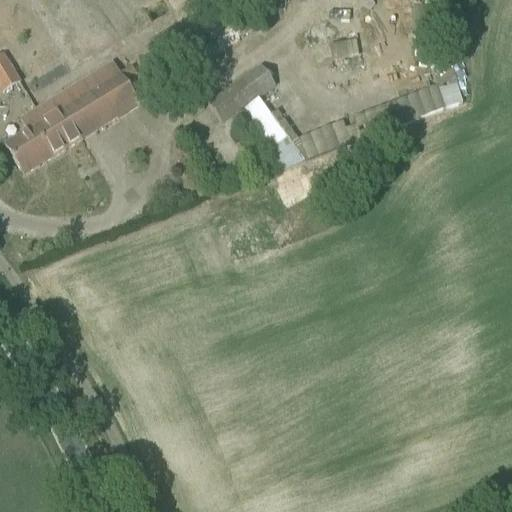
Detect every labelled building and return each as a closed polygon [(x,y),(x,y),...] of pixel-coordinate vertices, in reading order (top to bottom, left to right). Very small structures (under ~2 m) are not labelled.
[(420,0),(401,0),(407,15),(411,14),(415,41),(431,38),(426,6),(422,7),(420,0)] [(231,18),(196,40),(209,60),(244,39),(231,18)] [(361,23),(365,46),(375,44),(371,21),(361,23)] [(181,38),(149,58),(160,76),(192,56),(181,38)] [(3,57),(0,58),(0,85),(15,76),(3,57)] [(197,57),(188,63),(198,77),(206,71),(197,57)] [(4,147),(23,178),(151,97),(132,66),(122,72),(114,60),(20,120),(28,132),(4,147)] [(240,115),(281,174),(462,106),(456,89),(457,88),(449,63),(429,71),(436,89),(299,141),(301,147),(278,114),(270,119),(258,102),(276,90),(261,68),(207,106),(223,128),(240,115)] [(274,189),(287,207),(310,190),(296,172),(274,189)] [(223,237),(233,262),(272,246),(261,221),(223,237)]
